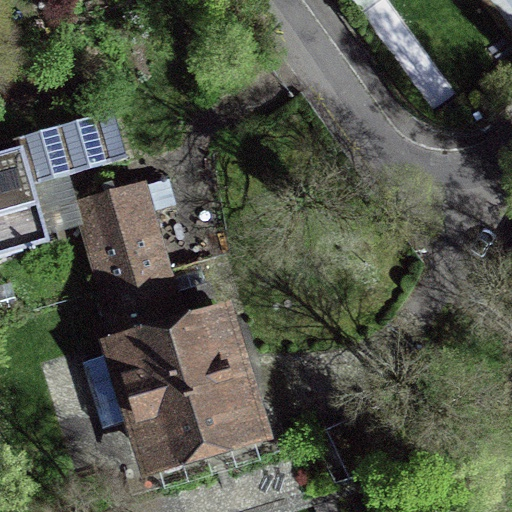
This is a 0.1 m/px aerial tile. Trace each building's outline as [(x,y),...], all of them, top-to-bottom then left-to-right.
[(113,112),(93,118),(19,139),(33,186),(54,180),(106,165),(126,159),(113,112)] [(0,257),(49,243),(33,186),(19,139),(0,144),(0,257)] [(143,186),(77,204),(102,289),(168,271),(143,186)] [(195,328),(189,307),(179,310),(168,272),(168,271),(102,289),(121,353),(84,364),(104,429),(141,418),(154,461),(252,431),(218,321),(195,328)] [(0,287),(0,317),(19,312),(10,284),(0,287)] [(326,431),(349,480),(404,455),(380,405),(326,431)]
